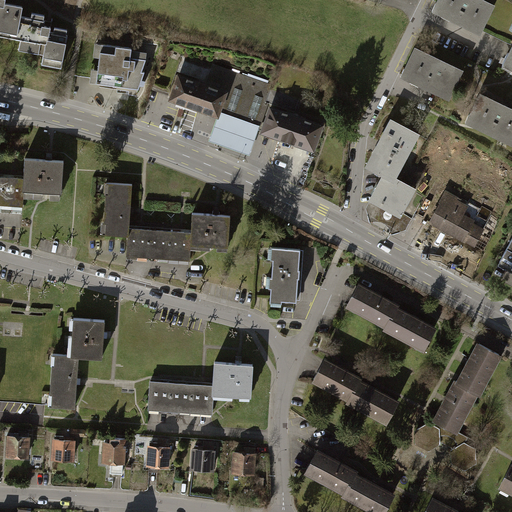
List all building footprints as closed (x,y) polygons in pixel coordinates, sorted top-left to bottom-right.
[(0,0),(0,34),(21,39),(19,49),(43,54),(42,64),(62,68),(68,35),(50,31),(52,22),(49,21),(20,16),(22,6),(4,3),(4,0),(0,0)] [(496,4),(487,0),(439,0),(433,11),(482,35),(496,4)] [(134,49),(96,44),(95,56),(100,57),(99,70),(93,69),(91,82),(116,86),(116,87),(118,87),(128,89),(128,92),(135,93),(136,88),(139,89),(141,85),(145,85),(146,80),(143,80),(146,71),(143,71),(147,59),(148,52),(133,50),(134,49)] [(463,70),(416,47),(402,77),(449,100),(463,70)] [(272,85),(212,63),(206,80),(228,88),(221,110),(260,124),(261,124),(269,103),(265,102),(272,85)] [(206,80),(178,71),(169,97),(219,115),(221,110),(228,88),(206,80)] [(511,108),(481,94),(467,123),(511,144),(511,108)] [(324,122),(270,103),(261,130),(315,149),(324,122)] [(249,153),(260,124),(221,110),(219,115),(210,139),(249,153)] [(417,134),(393,120),(369,164),(386,173),(370,201),(398,216),(414,187),(394,176),(417,134)] [(0,204),(24,206),(25,192),(62,194),(64,162),(44,161),(26,160),(25,178),(17,177),(11,177),(0,176),(0,204)] [(103,232),(128,233),(128,228),(130,210),(131,183),(106,181),(103,232)] [(429,223),(477,246),(487,225),(465,215),(471,202),(445,189),(429,223)] [(137,229),(128,228),(128,233),(127,253),(189,256),(190,243),(228,246),(230,212),(212,211),(193,210),(192,232),(184,232),(179,231),(163,230),(158,230),(141,229),(137,229)] [(511,244),(500,268),(511,273),(511,244)] [(300,248),(275,247),(274,258),(273,258),(272,276),(273,276),(273,286),(271,286),(271,298),(282,298),(282,300),(297,300),(298,277),(300,277),(300,274),(300,268),(299,268),(300,248)] [(397,304),(360,284),(349,304),(386,324),(385,327),(423,347),(434,328),(395,307),(397,304)] [(104,318),(68,316),(66,353),(52,353),(49,404),(75,406),(76,382),(78,354),(102,355),(103,336),(104,318)] [(502,355),(476,341),(455,379),(453,378),(430,419),(441,424),(455,432),(456,431),(477,394),(479,395),(502,355)] [(360,378),(325,359),(315,379),(349,398),(349,399),(386,420),(397,401),(359,380),(360,378)] [(156,381),(149,381),(147,410),(210,414),(211,396),(249,399),(252,367),(238,366),(211,364),(209,385),(198,384),(192,384),(178,383),(172,383),(160,382),(156,381)] [(455,432),(441,424),(438,429),(427,422),(414,431),(415,443),(422,447),(429,450),(440,444),(439,441),(453,448),(450,449),(451,462),(465,470),(477,463),(475,448),(464,442),(467,437),(456,431),(455,432)] [(29,434),(7,433),(5,456),(28,457),(29,434)] [(136,434),(135,454),(145,454),(145,465),(169,467),(171,437),(136,434)] [(109,441),(103,441),(102,461),(111,462),(110,472),(123,473),(123,463),(125,463),(127,438),(109,436),(109,441)] [(75,440),(52,439),(51,459),(74,460),(75,440)] [(215,449),(191,448),(190,468),(214,470),(215,449)] [(257,451),(233,450),(232,472),(256,474),(257,451)] [(357,472),(319,451),(306,476),(344,496),(343,498),(368,511),(385,511),(394,496),(356,475),(357,472)] [(511,464),(511,465),(501,485),(511,490),(511,464)] [(460,511),(433,498),(425,511),(460,511)]
